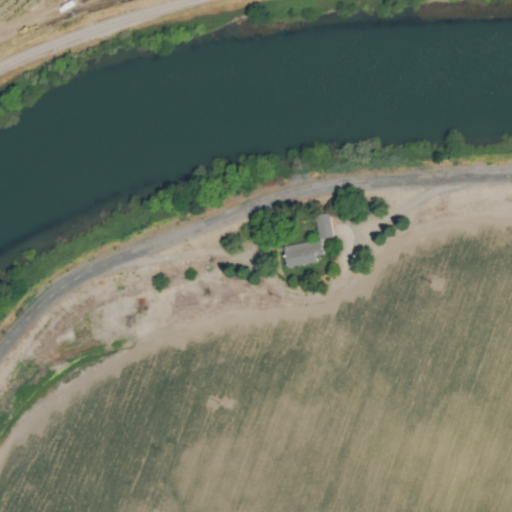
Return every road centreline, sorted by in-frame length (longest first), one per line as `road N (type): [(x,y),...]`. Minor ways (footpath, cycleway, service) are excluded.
road 1 (residential): [(0,353),(39,307),(77,279),(268,202),(361,184),(511,175)]
road 2 (residential): [(204,0),(122,21),(0,68)]
